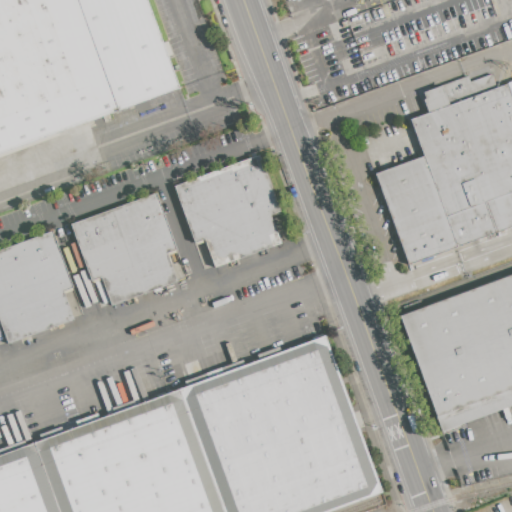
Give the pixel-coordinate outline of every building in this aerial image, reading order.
[(0,0),(147,0),(179,86),(0,152),(0,0)] [(423,156),(376,172),(409,262),(511,225),(511,99),(507,85),(410,120),(423,156)] [(174,186),(194,242),(205,238),(215,267),(280,244),(271,217),(281,214),(260,155),(174,186)] [(70,224),(91,281),(101,278),(111,306),(178,281),(168,254),(178,250),(157,192),(70,224)] [(0,250),(0,325),(7,344),(75,320),(64,291),(74,288),(53,231),(0,250)] [(511,274),(511,404),(441,431),(399,317),(511,274)] [(0,511),(0,455),(322,337),(380,493),(328,511),(0,511)]
